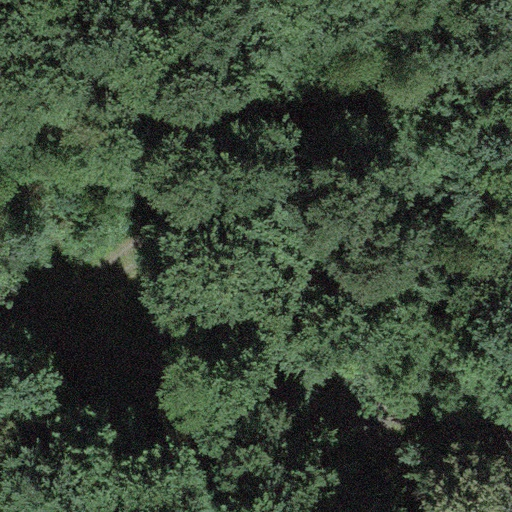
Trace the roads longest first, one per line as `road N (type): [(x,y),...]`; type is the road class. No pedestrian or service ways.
road 1 (track): [(423,0),(318,97),(317,293),(382,435),(449,511)]
road 2 (track): [(511,451),(382,435),(68,323),(0,307)]
road 3 (track): [(318,97),(68,323)]
